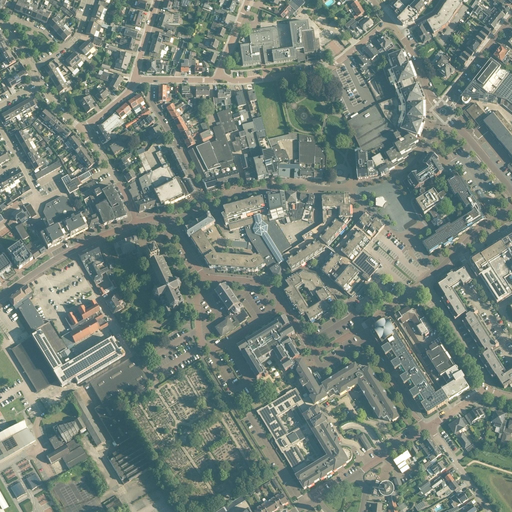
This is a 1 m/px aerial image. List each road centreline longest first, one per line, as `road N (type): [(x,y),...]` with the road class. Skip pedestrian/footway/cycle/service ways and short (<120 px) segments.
road 1 (residential): [(442,111),(420,154),(389,180),(359,189),(278,186),(206,203)]
road 2 (residential): [(220,80),(321,67),(389,20)]
road 3 (residential): [(204,276),(196,302),(207,346),(229,343),(283,303)]
road 4 (residential): [(396,447),(346,400),(328,411),(369,464)]
road 5 (residential): [(152,80),(154,105),(206,203)]
road 6 (residential): [(135,357),(70,251)]
road 7 (residential): [(429,427),(360,327)]
road 8 (tertiary): [(486,390),(420,288)]
